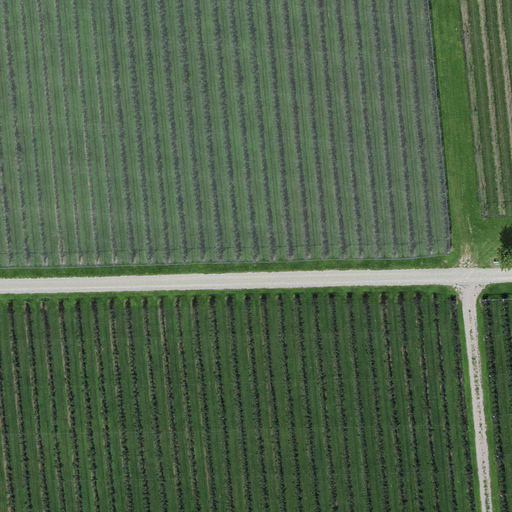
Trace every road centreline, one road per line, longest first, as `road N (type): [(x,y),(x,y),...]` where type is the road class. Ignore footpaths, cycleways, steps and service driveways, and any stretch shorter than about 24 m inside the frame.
road 1 (track): [(0,303),(511,296)]
road 2 (track): [(484,511),(466,298)]
